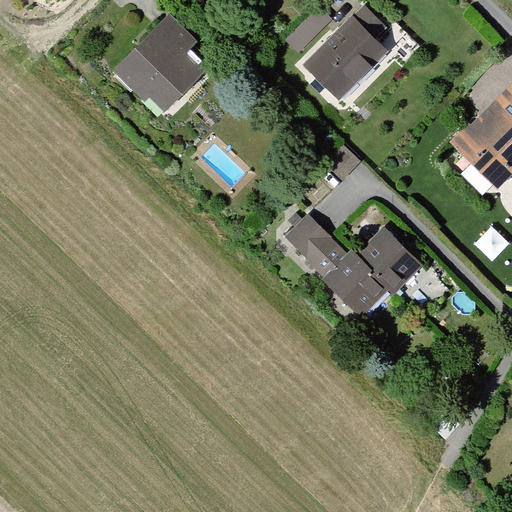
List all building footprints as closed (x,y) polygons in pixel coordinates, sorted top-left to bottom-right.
[(368,7),(305,70),(340,106),(391,56),(379,44),(392,31),(368,7)] [(191,41),(167,16),(155,27),(162,35),(114,79),(139,106),(145,101),(160,117),(208,73),(184,48),(191,41)] [(297,34),(290,41),(303,53),(310,46),(297,34)] [(511,92),(454,149),(500,195),(511,183),(511,177),(507,172),(511,166),(511,92)] [(345,175),(363,159),(348,142),(330,158),(345,175)] [(331,241),(310,220),(287,244),(307,264),(331,241)] [(368,251),(359,260),(392,293),(399,299),(426,272),(386,232),(374,245),(370,241),(364,247),(368,251)] [(349,259),(331,241),(307,264),(326,283),(322,287),(360,325),(392,293),(359,260),(354,255),(349,259)]
